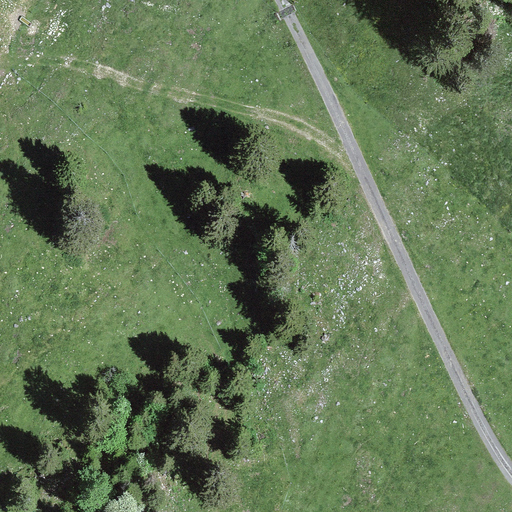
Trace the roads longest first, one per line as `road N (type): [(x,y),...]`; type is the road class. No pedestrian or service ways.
road 1 (track): [(511,474),(470,402),(281,0)]
road 2 (track): [(0,65),(92,66),(297,125),(357,161)]
